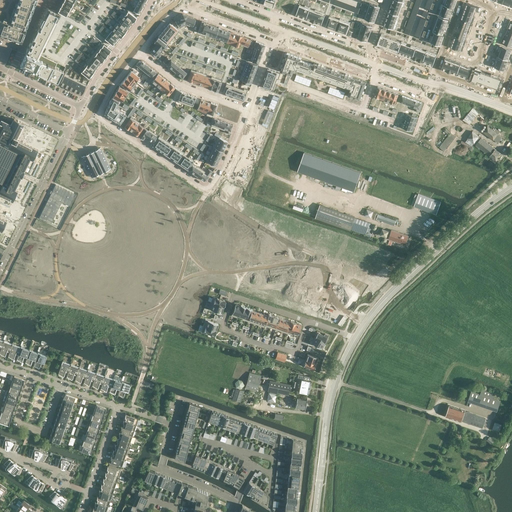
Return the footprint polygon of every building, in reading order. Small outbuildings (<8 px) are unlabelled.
[(0,0),(0,34),(21,42),(36,0),(0,0)] [(443,0),(442,4),(452,8),(454,9),(454,8),(456,3),(446,0),(443,0)] [(139,2),(134,12),(139,15),(144,5),(139,2)] [(63,3),(61,7),(69,12),(71,7),(63,3)] [(369,3),(367,8),(378,12),(380,7),(369,3)] [(392,3),(390,8),(401,11),(402,7),(392,3)] [(441,3),(439,9),(440,9),(450,13),(452,8),(442,4),(441,3)] [(467,3),(465,9),(474,12),(476,7),(467,3)] [(299,5),(295,16),(296,16),(301,18),(305,7),(304,7),(299,5)] [(305,7),(301,18),(306,19),(306,20),(310,9),(310,8),(305,6),(304,7),(305,7)] [(61,7),(58,12),(66,16),(69,12),(61,7)] [(27,53),(21,65),(58,83),(66,67),(42,55),(58,22),(57,22),(61,14),(49,8),(45,16),(27,53)] [(367,8),(366,13),(376,17),(378,12),(367,8)] [(388,12),(399,16),(401,11),(390,8),(389,12),(388,12)] [(310,9),(306,20),(311,21),(315,11),(310,9)] [(440,9),(438,14),(449,18),(450,13),(440,9)] [(465,9),(463,13),(472,17),(474,12),(465,9)] [(315,11),(311,21),(316,23),(320,12),(315,10),(315,11)] [(128,12),(125,16),(133,23),(134,23),(137,19),(128,12)] [(320,12),(316,23),(321,25),(326,13),(320,12)] [(388,12),(387,17),(399,21),(400,16),(399,16),(388,12)] [(366,13),(364,19),(374,22),(376,17),(366,13)] [(463,13),(461,19),(465,20),(471,22),(472,17),(463,13)] [(181,18),(175,21),(179,28),(185,25),(185,19),(186,16),(186,15),(182,14),(181,18)] [(125,16),(122,20),(130,27),(133,23),(125,16)] [(186,16),(185,19),(185,25),(186,25),(190,27),(191,25),(193,26),(195,20),(186,16)] [(329,16),(326,27),(328,28),(331,29),(335,18),(329,16)] [(437,16),(436,21),(446,25),(448,20),(437,16)] [(387,17),(385,21),(397,25),(399,21),(387,17)] [(335,18),(331,29),(333,30),(336,31),(340,20),(339,20),(335,18)] [(340,20),(336,31),(339,32),(341,32),(345,21),(340,19),(339,20),(340,20)] [(122,20),(119,24),(127,31),(130,27),(122,20)] [(465,20),(462,29),(467,31),(471,22),(465,20)] [(202,21),(197,32),(204,34),(207,24),(208,23),(202,21)] [(345,21),(341,32),(346,34),(350,23),(345,21)] [(383,25),(383,26),(395,30),(397,25),(385,21),(384,25),(383,25)] [(436,21),(434,26),(444,30),(446,25),(436,21)] [(361,22),(359,27),(360,28),(371,31),(372,26),(372,27),(373,26),(361,22)] [(170,23),(166,28),(175,36),(179,31),(170,23)] [(119,24),(116,28),(124,35),(127,31),(119,24)] [(207,24),(204,34),(209,36),(213,26),(207,24)] [(213,26),(209,36),(215,38),(218,28),(213,26)] [(434,26),(432,32),(434,32),(442,35),(444,30),(434,26)] [(116,28),(112,32),(120,38),(121,39),(124,35),(116,28)] [(166,28),(162,33),(171,41),(175,36),(166,28)] [(218,28),(215,38),(220,40),(224,30),(218,28)] [(360,28),(358,33),(359,33),(369,36),(369,37),(371,31),(360,28)] [(462,29),(458,38),(464,40),(467,31),(462,29)] [(220,40),(220,41),(226,44),(226,42),(230,32),(224,30),(220,40)] [(112,32),(109,36),(117,42),(120,38),(112,32)] [(230,32),(226,42),(232,44),(235,34),(230,32)] [(433,37),(442,41),(444,36),(442,35),(434,32),(433,37)] [(162,33),(158,37),(167,45),(171,41),(162,33)] [(357,38),(367,42),(367,41),(369,37),(369,36),(359,33),(358,38),(357,38)] [(232,44),(231,45),(237,47),(238,44),(241,36),(241,37),(241,36),(237,35),(235,34),(232,44)] [(377,44),(378,44),(382,46),(383,46),(387,48),(388,48),(391,39),(381,35),(377,44)] [(511,38),(505,35),(502,43),(511,47),(511,38)] [(109,36),(106,40),(113,46),(117,42),(109,36)] [(241,36),(238,44),(248,48),(249,44),(250,41),(250,40),(241,37),(241,36)] [(430,36),(428,42),(430,43),(440,46),(442,41),(433,37),(430,36)] [(158,37),(154,42),(157,44),(163,50),(168,45),(167,45),(158,37)] [(455,37),(453,42),(462,45),(464,40),(458,38),(455,37)] [(391,39),(388,48),(392,50),(393,50),(398,52),(401,42),(391,39)] [(398,52),(397,53),(402,55),(403,55),(407,43),(401,41),(401,42),(398,52)] [(256,46),(253,52),(256,53),(261,55),(264,46),(264,45),(256,42),(254,46),(256,46)] [(453,42),(451,47),(460,50),(462,45),(453,42)] [(157,44),(150,52),(158,58),(161,55),(160,54),(163,50),(157,44)] [(104,45),(101,49),(108,55),(112,51),(104,45)] [(411,45),(407,57),(412,58),(412,59),(416,47),(411,45)] [(502,46),(500,51),(510,55),(511,50),(502,46)] [(416,47),(412,59),(417,60),(421,50),(422,49),(416,47)] [(101,49),(97,53),(105,59),(108,55),(101,49)] [(421,50),(417,60),(422,62),(426,52),(421,50)] [(422,62),(423,62),(427,64),(432,52),(426,50),(426,52),(422,62)] [(500,51),(499,56),(508,60),(510,55),(500,51)] [(432,52),(427,64),(432,66),(437,54),(432,52)] [(97,53),(94,57),(102,63),(105,59),(97,53)] [(252,62),(258,64),(261,55),(256,53),(252,62)] [(287,53),(280,71),(292,75),(294,69),(297,70),(350,89),(348,96),(360,100),(366,82),(314,63),(313,65),(301,60),(301,58),(287,53)] [(499,56),(497,62),(506,65),(508,60),(499,56)] [(94,57),(91,61),(99,67),(102,63),(94,57)] [(171,60),(167,65),(174,71),(179,66),(171,60)] [(445,60),(441,69),(447,71),(450,62),(445,60)] [(91,61),(88,65),(95,71),(99,67),(91,61)] [(139,61),(134,67),(137,70),(139,67),(144,71),(148,66),(142,61),(139,61)] [(246,61),(244,66),(256,70),(257,66),(246,61)] [(450,62),(447,71),(452,73),(455,63),(450,62)] [(497,62),(495,67),(504,70),(506,65),(497,62)] [(455,63),(452,73),(457,75),(460,65),(455,63)] [(88,65),(85,69),(92,75),(96,71),(95,71),(88,65)] [(460,65),(457,75),(462,77),(465,67),(460,65)] [(144,71),(143,72),(151,79),(156,72),(148,66),(144,71)] [(179,66),(174,71),(182,78),(186,73),(179,66)] [(244,66),(243,71),(254,75),(256,70),(244,66)] [(465,67),(462,77),(467,79),(471,69),(465,67)] [(85,69),(81,73),(84,75),(86,77),(88,78),(89,79),(92,75),(85,69)] [(191,69),(187,80),(192,82),(196,71),(191,69)] [(268,69),(266,75),(277,79),(278,79),(281,73),(268,69)] [(131,71),(127,75),(136,82),(139,78),(134,74),(132,72),(131,71)] [(196,71),(192,82),(197,84),(201,73),(196,71)] [(243,71),(241,75),(252,79),(254,75),(243,71)] [(475,71),(471,80),(477,82),(481,73),(475,71)] [(481,71),(478,81),(488,85),(491,75),(481,71)] [(201,73),(197,84),(202,86),(206,76),(207,75),(201,73)] [(158,74),(150,83),(155,86),(162,77),(158,74)] [(127,75),(124,80),(134,87),(137,83),(136,82),(127,75)] [(241,75),(239,80),(246,82),(249,84),(250,84),(252,79),(241,75)] [(266,75),(264,80),(275,84),(277,79),(266,75)] [(491,75),(488,85),(498,89),(502,79),(491,75)] [(65,76),(60,84),(65,87),(69,78),(65,76)] [(206,76),(202,86),(207,88),(211,78),(206,76)] [(211,78),(207,88),(212,90),(217,78),(211,76),(211,78)] [(155,86),(154,86),(159,90),(166,80),(162,77),(155,86)] [(69,78),(65,87),(69,89),(73,80),(69,78)] [(217,78),(212,90),(218,92),(222,80),(217,78)] [(73,80),(69,89),(73,91),(78,82),(73,80)] [(124,80),(120,84),(130,92),(134,87),(124,80)] [(166,80),(159,90),(163,93),(164,92),(170,84),(166,80)] [(264,80),(262,86),(273,90),(275,84),(264,80)] [(78,82),(73,91),(78,93),(82,84),(78,82)] [(82,84),(78,93),(81,95),(83,94),(87,85),(82,83),(82,84)] [(170,84),(164,92),(168,95),(175,87),(170,84)] [(226,84),(222,93),(229,96),(233,86),(226,84)] [(119,86),(116,91),(125,97),(128,92),(119,86)] [(233,86),(229,96),(236,98),(240,89),(233,86)] [(378,87),(373,98),(379,100),(380,98),(379,98),(383,89),(378,87)] [(240,89),(236,98),(243,101),(247,90),(244,89),(243,90),(240,89)] [(383,89),(379,98),(380,98),(384,100),(388,90),(383,89)] [(384,100),(384,102),(389,104),(393,92),(388,90),(384,100)] [(116,91),(113,96),(122,102),(125,97),(116,91)] [(181,92),(178,102),(185,105),(188,95),(181,92)] [(393,92),(389,104),(394,106),(396,100),(397,97),(398,94),(393,92)] [(188,95),(185,105),(192,107),(195,98),(196,97),(188,95)] [(402,96),(400,102),(410,105),(412,99),(402,96)] [(112,97),(104,113),(120,124),(126,115),(120,111),(121,110),(116,107),(119,101),(112,97)] [(200,99),(197,109),(202,111),(206,101),(200,99)] [(412,99),(410,105),(415,107),(414,110),(418,112),(421,103),(412,99)] [(202,111),(201,113),(206,114),(207,114),(211,103),(206,101),(202,111)] [(206,114),(206,116),(212,118),(217,105),(211,102),(211,103),(207,114),(206,114)] [(133,108),(121,125),(124,127),(131,117),(131,116),(136,110),(133,108)] [(473,108),(463,120),(469,125),(479,113),(473,108)] [(482,111),(477,120),(482,123),(487,114),(482,111)] [(404,118),(405,119),(406,119),(415,122),(417,117),(415,117),(412,116),(406,113),(404,118)] [(131,117),(124,127),(129,130),(136,120),(131,117)] [(214,118),(211,126),(220,129),(223,121),(214,118)] [(0,230),(2,231),(3,228),(4,228),(5,225),(7,221),(0,217),(0,195),(13,202),(14,198),(16,198),(16,196),(16,195),(18,192),(15,190),(21,177),(22,178),(25,172),(24,171),(30,159),(33,160),(35,157),(36,156),(37,155),(36,154),(38,150),(17,140),(21,133),(19,133),(24,124),(20,122),(21,122),(17,120),(17,121),(14,119),(11,125),(1,120),(0,122),(0,230)] [(404,123),(414,127),(415,122),(406,119),(405,119),(404,123)] [(136,120),(129,130),(133,133),(140,123),(136,120)] [(223,121),(220,129),(226,131),(225,133),(229,134),(233,125),(223,121)] [(140,123),(133,133),(138,136),(144,127),(145,125),(141,122),(140,123)] [(402,123),(400,127),(412,131),(414,127),(404,123),(402,122),(402,123)] [(498,134),(487,126),(483,132),(493,140),(498,134)] [(138,136),(137,136),(143,139),(145,137),(145,136),(145,135),(149,131),(148,130),(144,127),(138,136)] [(145,136),(145,137),(153,142),(158,135),(149,129),(148,130),(149,131),(145,135),(145,136)] [(472,132),(468,138),(474,143),(479,137),(472,132)] [(451,133),(439,147),(444,151),(456,137),(451,133)] [(159,136),(152,146),(157,149),(164,139),(159,136)] [(217,137),(215,142),(225,146),(227,141),(220,138),(217,137)] [(481,138),(475,145),(489,156),(490,156),(496,161),(502,154),(495,149),(481,138)] [(52,139),(44,156),(49,159),(57,142),(52,139)] [(164,139),(157,149),(162,153),(169,143),(164,139)] [(215,142),(213,147),(223,151),(225,146),(215,142)] [(169,143),(162,153),(167,156),(174,146),(169,143)] [(174,146),(167,156),(172,159),(179,149),(174,146)] [(213,147),(210,151),(220,156),(223,151),(213,147)] [(100,148),(81,157),(83,160),(91,177),(110,168),(102,151),(100,148)] [(179,149),(172,159),(177,163),(183,154),(184,153),(179,149)] [(210,151),(208,156),(218,161),(220,156),(210,151)] [(354,192),(361,173),(304,153),(297,172),(354,192)] [(183,154),(177,163),(182,166),(188,158),(188,157),(183,154)] [(188,158),(182,166),(187,170),(192,163),(194,160),(188,156),(188,157),(188,158)] [(208,156),(206,161),(215,166),(218,161),(208,156)] [(193,163),(188,170),(197,176),(201,169),(193,163)] [(201,169),(197,176),(203,180),(203,181),(206,180),(212,172),(208,169),(206,172),(201,169)] [(55,185),(39,218),(51,224),(61,203),(68,206),(74,194),(55,185)] [(440,202),(418,194),(413,206),(436,214),(440,202)] [(365,234),(369,223),(354,218),(351,227),(349,226),(352,217),(320,205),(315,219),(350,231),(351,229),(365,234)] [(373,212),(366,210),(364,216),(370,218),(370,219),(373,220),(374,219),(376,220),(376,218),(380,220),(380,221),(394,226),(396,221),(372,213),(373,212)] [(383,228),(380,234),(387,237),(390,230),(383,228)] [(408,236),(391,230),(388,239),(405,245),(408,236)] [(215,298),(213,304),(223,307),(224,307),(226,302),(222,300),(216,298),(215,298)] [(221,313),(223,307),(213,304),(211,310),(221,313)] [(234,308),(231,316),(237,318),(241,306),(240,306),(239,305),(236,305),(235,304),(235,306),(234,308)] [(241,306),(237,318),(237,317),(242,318),(246,307),(244,307),(241,305),(241,306)] [(242,318),(242,320),(244,320),(247,321),(247,322),(248,322),(252,310),(252,309),(247,308),(246,307),(242,318)] [(252,310),(248,322),(253,324),(257,312),(252,310)] [(257,312),(253,324),(258,326),(262,314),(257,312)] [(262,314),(258,326),(264,327),(268,315),(264,314),(263,314),(262,314)] [(268,315),(264,327),(265,326),(270,328),(274,316),(268,314),(268,315)] [(274,316),(270,328),(275,330),(279,318),(274,316)] [(279,318),(275,330),(280,331),(281,331),(285,320),(282,319),(281,319),(280,318),(279,318)] [(218,324),(207,320),(205,326),(216,330),(218,324)] [(285,320),(281,331),(286,333),(290,321),(289,321),(288,321),(285,320)] [(290,321),(286,333),(292,335),(292,334),(296,323),(290,321)] [(296,323),(292,334),(298,336),(301,325),(296,323)] [(216,330),(205,326),(203,332),(214,336),(216,330)] [(316,337),(316,338),(325,343),(329,336),(325,334),(324,335),(319,332),(316,337)] [(322,348),(325,343),(316,338),(313,343),(322,348)] [(4,341),(0,352),(0,353),(3,355),(4,354),(8,355),(12,344),(13,343),(12,343),(12,344),(4,341)] [(12,344),(8,355),(8,357),(8,356),(11,358),(12,358),(13,357),(17,358),(21,347),(21,346),(21,347),(12,344)] [(21,347),(17,358),(17,360),(17,359),(20,361),(21,361),(21,360),(26,361),(29,350),(30,349),(29,349),(29,350),(21,347)] [(38,353),(29,350),(26,361),(25,362),(25,363),(26,362),(28,364),(29,364),(30,363),(34,364),(38,353),(38,352),(38,353)] [(38,353),(34,364),(34,365),(37,367),(38,367),(38,366),(43,367),(42,368),(47,355),(46,356),(38,353)] [(306,359),(305,360),(316,363),(316,362),(316,361),(317,360),(317,359),(318,357),(314,356),(313,356),(307,354),(307,355),(306,359)] [(301,364),(301,365),(309,368),(309,369),(313,370),(313,371),(314,368),(316,363),(305,360),(303,359),(302,360),(303,360),(301,364)] [(63,360),(62,360),(58,374),(61,375),(62,375),(63,375),(63,374),(67,376),(71,364),(71,363),(70,364),(62,361),(63,360)] [(71,364),(67,376),(66,377),(67,377),(70,378),(71,378),(71,377),(75,379),(79,367),(80,366),(79,366),(79,367),(71,364)] [(79,367),(75,379),(75,380),(78,381),(79,381),(80,380),(84,382),(88,370),(88,369),(87,370),(79,367)] [(88,370),(84,382),(83,383),(84,383),(87,384),(88,384),(88,383),(92,384),(96,373),(97,372),(96,372),(96,373),(88,370)] [(96,373),(92,384),(92,386),(92,385),(95,387),(96,387),(97,386),(101,387),(105,376),(105,375),(105,376),(96,373)] [(261,376),(249,373),(245,388),(257,391),(261,376)] [(12,381),(22,385),(23,383),(24,383),(24,379),(14,376),(12,381)] [(113,379),(105,376),(101,387),(101,389),(101,388),(104,390),(105,390),(105,389),(110,390),(113,379),(114,378),(113,378),(113,379)] [(113,379),(110,390),(109,392),(109,391),(112,393),(113,393),(114,392),(118,393),(122,382),(122,381),(122,382),(113,379)] [(240,390),(246,385),(239,379),(234,384),(240,390)] [(297,382),(296,385),(300,386),(309,388),(310,381),(301,379),(300,383),(297,382)] [(10,386),(21,390),(21,388),(22,388),(22,385),(12,381),(10,386)] [(270,381),(267,392),(279,394),(288,396),(290,385),(270,381)] [(122,382),(118,393),(118,395),(118,394),(121,396),(122,395),(126,396),(126,397),(126,398),(131,384),(130,385),(122,382)] [(296,387),(295,387),(299,388),(298,392),(308,394),(309,388),(300,386),(296,385),(296,387)] [(21,390),(10,386),(9,391),(19,395),(19,393),(20,393),(21,390)] [(240,402),(243,391),(236,389),(232,399),(240,402)] [(19,395),(9,391),(7,396),(17,400),(17,398),(18,398),(19,395)] [(480,395),(472,392),(468,403),(497,413),(501,402),(492,399),(494,395),(482,391),(480,395)] [(64,397),(64,399),(74,402),(75,397),(66,394),(64,397)] [(2,401),(5,402),(15,405),(16,403),(17,400),(7,396),(4,395),(2,401)] [(297,398),(295,408),(304,410),(305,410),(306,400),(297,398)] [(62,404),(72,407),(74,402),(64,399),(62,402),(63,403),(62,404)] [(3,407),(13,410),(14,408),(15,409),(15,405),(5,402),(3,407)] [(198,412),(198,411),(199,407),(189,403),(188,409),(198,412)] [(61,408),(60,409),(70,413),(72,407),(62,404),(60,407),(61,408)] [(106,408),(96,404),(94,410),(104,413),(105,411),(106,411),(106,408)] [(465,411),(449,405),(445,417),(461,422),(461,421),(482,428),(485,418),(465,411)] [(2,412),(12,415),(12,413),(13,414),(13,410),(3,407),(2,412)] [(59,413),(58,414),(68,418),(70,413),(60,409),(58,412),(59,413)] [(188,409),(186,414),(196,417),(197,418),(199,412),(198,411),(198,412),(188,409)] [(93,415),(103,418),(103,416),(104,417),(104,413),(94,410),(93,415)] [(214,424),(218,413),(212,411),(208,422),(214,424)] [(12,415),(2,412),(0,416),(10,420),(10,419),(11,419),(12,415)] [(223,415),(218,413),(214,424),(219,426),(220,425),(219,425),(223,415)] [(57,419),(66,423),(68,418),(58,414),(57,417),(57,418),(57,419)] [(125,421),(136,425),(137,425),(136,425),(138,419),(139,419),(125,414),(125,415),(125,418),(125,419),(126,419),(125,421)] [(195,423),(195,422),(196,417),(186,414),(185,420),(195,423)] [(91,420),(101,423),(101,421),(102,422),(103,418),(93,415),(91,420)] [(228,417),(223,415),(219,425),(220,425),(224,427),(228,417)] [(10,420),(0,416),(0,422),(8,426),(8,424),(9,424),(10,420)] [(224,427),(230,429),(234,419),(228,417),(224,427)] [(56,423),(55,424),(65,428),(66,423),(57,419),(55,422),(56,423)] [(239,421),(234,419),(230,429),(229,430),(235,432),(235,431),(239,421)] [(89,425),(99,428),(99,427),(100,427),(101,423),(91,420),(89,425)] [(123,421),(123,424),(123,425),(124,425),(123,427),(134,431),(135,431),(134,431),(136,425),(125,421),(123,420),(123,421)] [(185,420),(183,425),(193,428),(195,429),(196,423),(195,422),(195,423),(185,420)] [(235,431),(241,433),(244,423),(239,421),(235,431)] [(499,431),(502,424),(495,422),(493,428),(499,431)] [(250,424),(244,423),(241,433),(246,435),(250,424)] [(53,430),(63,433),(65,428),(55,424),(53,428),(54,428),(53,430)] [(252,437),(252,436),(255,426),(250,424),(246,435),(252,437)] [(87,430),(97,433),(97,432),(98,432),(99,428),(89,425),(87,430)] [(183,425),(182,431),(192,434),(193,428),(183,425)] [(121,433),(132,437),(133,437),(132,437),(134,431),(123,427),(121,426),(121,427),(121,430),(121,431),(121,433)] [(261,428),(255,426),(252,436),(257,438),(261,428)] [(261,428),(257,438),(262,440),(266,430),(261,428)] [(52,433),(51,435),(61,438),(63,433),(53,430),(51,433),(52,433)] [(86,435),(95,438),(96,437),(97,437),(97,433),(87,430),(86,435)] [(271,432),(266,430),(262,440),(268,442),(271,432)] [(182,431),(180,436),(190,439),(192,434),(182,431)] [(119,439),(130,443),(131,443),(130,443),(132,437),(121,433),(119,432),(119,433),(119,436),(119,437),(119,439)] [(271,432),(268,442),(273,444),(277,434),(271,432)] [(61,438),(51,435),(50,438),(49,440),(59,443),(61,438)] [(84,440),(94,444),(94,442),(95,442),(95,438),(86,435),(84,440)] [(189,445),(190,439),(180,436),(179,442),(189,445)] [(10,439),(5,437),(4,440),(1,439),(0,439),(0,446),(5,448),(6,449),(7,449),(10,439)] [(117,439),(117,442),(117,443),(117,445),(128,449),(129,449),(128,448),(130,443),(119,439),(117,438),(117,439)] [(10,439),(7,449),(8,450),(9,449),(14,451),(18,445),(15,444),(15,441),(10,439)] [(82,445),(92,449),(92,447),(93,447),(94,444),(84,440),(82,445)] [(179,442),(177,447),(187,450),(189,445),(179,442)] [(115,451),(126,455),(127,455),(126,454),(128,449),(117,445),(115,444),(115,445),(114,447),(115,448),(115,449),(115,451)] [(80,451),(90,454),(90,452),(91,452),(92,449),(82,445),(80,451)] [(176,453),(186,456),(187,450),(177,447),(176,453)] [(39,449),(34,448),(33,450),(30,449),(29,449),(28,456),(29,456),(34,458),(35,459),(36,460),(39,449)] [(39,449),(36,460),(37,460),(38,459),(43,461),(44,462),(47,455),(44,454),(45,451),(39,449)] [(112,457),(124,461),(125,461),(124,460),(126,455),(115,451),(113,450),(113,451),(112,453),(112,454),(113,454),(112,457)] [(184,462),(186,456),(176,453),(174,458),(184,462)] [(197,467),(201,457),(195,455),(191,465),(197,467)] [(111,457),(110,459),(110,460),(111,460),(110,463),(109,462),(108,462),(122,467),(124,461),(112,457),(111,456),(110,456),(111,457)] [(66,458),(60,457),(59,459),(56,458),(55,465),(61,467),(61,468),(62,469),(66,458)] [(207,460),(206,460),(201,457),(197,467),(202,469),(207,460)] [(66,458),(62,469),(63,469),(65,469),(70,470),(70,471),(74,464),(73,464),(70,463),(71,460),(66,458)] [(7,466),(5,469),(10,472),(16,463),(15,463),(14,463),(9,459),(3,464),(4,464),(7,466)] [(207,459),(206,460),(207,460),(202,469),(207,471),(212,461),(207,459)] [(212,461),(207,471),(212,474),(217,463),(212,461)] [(16,463),(10,472),(14,475),(16,473),(19,475),(22,468),(21,468),(17,465),(16,464),(16,463)] [(222,466),(217,463),(212,474),(218,476),(222,466)] [(228,468),(222,466),(218,476),(223,479),(228,468)] [(107,474),(118,478),(119,478),(118,477),(120,472),(121,472),(107,467),(107,468),(107,470),(107,471),(107,474)] [(233,470),(228,468),(223,479),(228,481),(232,471),(233,471),(233,470)] [(144,479),(151,482),(155,472),(149,470),(144,479)] [(237,479),(239,475),(233,472),(233,471),(232,471),(228,481),(233,484),(237,478),(237,479)] [(160,474),(155,472),(151,482),(156,484),(160,474)] [(104,480),(116,484),(117,484),(117,483),(116,483),(118,478),(107,474),(105,473),(105,474),(104,476),(105,477),(104,480)] [(165,476),(160,474),(156,484),(162,486),(165,476)] [(28,485),(32,488),(39,479),(37,479),(36,479),(32,475),(26,480),(27,480),(29,482),(28,485)] [(239,475),(237,479),(237,478),(233,484),(238,487),(244,478),(239,475)] [(171,478),(165,476),(162,486),(167,488),(171,478)] [(176,480),(171,478),(167,488),(172,490),(176,480)] [(39,480),(39,479),(32,488),(37,491),(39,489),(42,491),(45,484),(44,484),(40,481),(39,480)] [(103,483),(102,486),(114,489),(114,490),(115,489),(114,489),(116,484),(104,480),(103,479),(102,479),(103,480),(102,482),(102,483),(103,483)] [(182,482),(176,480),(172,490),(178,492),(181,483),(182,483),(182,482)] [(243,490),(248,494),(255,484),(249,481),(243,490)] [(186,484),(182,482),(182,483),(181,483),(178,492),(182,494),(184,494),(188,496),(196,499),(195,503),(206,504),(207,493),(192,486),(186,484)] [(259,487),(255,484),(248,494),(253,497),(258,488),(259,488),(259,487)] [(114,489),(102,486),(101,485),(100,485),(101,485),(100,488),(100,489),(101,489),(100,492),(112,495),(112,496),(113,495),(112,495),(114,489)] [(257,500),(263,491),(259,488),(258,488),(253,497),(257,500)] [(55,504),(61,495),(60,495),(59,495),(55,491),(49,496),(50,496),(52,498),(51,501),(55,504)] [(99,495),(98,498),(110,501),(110,502),(110,501),(112,495),(100,492),(98,491),(99,491),(98,494),(98,495),(99,495)] [(139,491),(135,499),(145,503),(147,498),(142,496),(143,493),(141,492),(139,491)] [(268,494),(263,491),(257,500),(267,506),(268,494)] [(61,495),(55,504),(60,507),(62,505),(64,507),(65,507),(68,500),(67,500),(63,497),(62,496),(61,495)] [(96,501),(97,501),(96,503),(108,507),(108,508),(108,507),(110,501),(98,498),(96,497),(97,497),(96,500),(96,501)] [(143,509),(145,503),(135,499),(132,507),(136,509),(138,506),(143,509)] [(19,507),(26,511),(29,511),(31,509),(30,509),(32,506),(24,500),(19,507)] [(95,507),(94,509),(101,511),(105,511),(108,507),(96,503),(94,503),(95,503),(94,506),(94,507),(95,507)]
